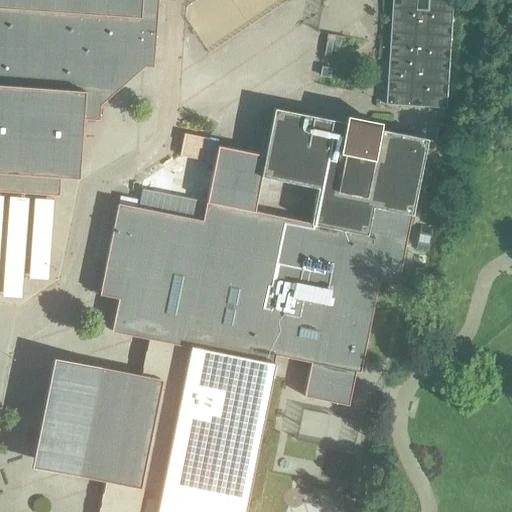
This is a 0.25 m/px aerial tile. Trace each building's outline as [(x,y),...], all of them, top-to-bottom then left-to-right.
[(0,0),(0,193),(59,197),(61,178),(79,180),(83,121),(99,122),(102,89),(113,90),(126,79),(127,67),(154,69),(158,0),(0,0)] [(394,0),(388,107),(448,110),(455,2),(430,1),(429,12),(419,11),(419,0),(394,0)] [(149,341),(141,381),(98,372),(92,377),(55,369),(48,405),(53,406),(63,420),(59,423),(50,467),(106,479),(99,511),(244,511),(272,379),(274,364),(273,364),(275,356),(313,364),(306,397),(348,406),(355,372),(360,372),(362,362),(377,289),(379,279),(397,283),(411,215),(427,142),(383,133),(384,127),(350,120),(349,127),(307,118),(276,112),(271,137),(266,159),(217,149),(206,203),(202,222),(171,215),(118,205),(116,214),(115,220),(106,261),(104,269),(99,296),(118,300),(111,333),(149,341)] [(440,125),(436,144),(449,147),(453,127),(440,125)] [(184,135),(181,153),(180,157),(203,162),(208,140),(184,135)]
